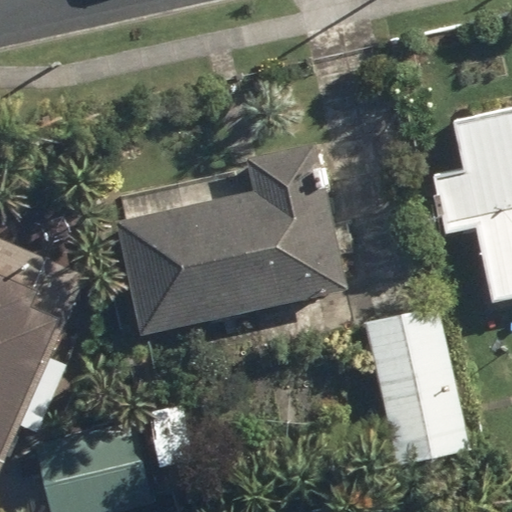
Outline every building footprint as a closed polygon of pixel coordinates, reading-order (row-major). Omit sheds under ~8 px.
[(511,108),(444,123),(454,167),(427,174),(441,235),(468,229),(485,305),(511,299),(511,108)] [(312,149),(236,166),(242,193),(106,223),(131,337),(343,290),(312,149)] [(0,423),(46,318),(21,308),(25,297),(67,316),(86,273),(26,247),(23,254),(0,243),(0,423)] [(468,449),(436,306),(358,324),(389,467),(468,449)] [(39,481),(46,511),(127,511),(165,503),(154,455),(39,481)]
